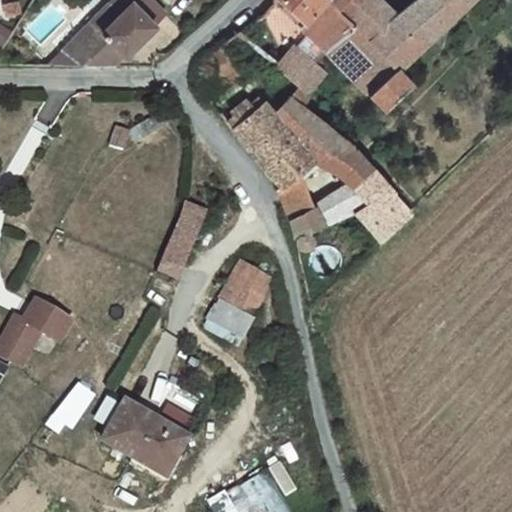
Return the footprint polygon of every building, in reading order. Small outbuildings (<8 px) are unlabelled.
[(165,14),(151,0),(113,0),(49,65),(115,66),(165,14)] [(312,31),(328,46),(353,23),(337,7),(344,0),(280,0),(303,21),(304,21),(313,29),(312,31)] [(328,46),(325,50),(384,111),(412,84),(397,69),(370,39),(396,16),(380,0),(377,0),(353,23),(328,46)] [(344,0),(337,7),(353,23),(377,0),(344,0)] [(413,0),(412,1),(396,16),(370,39),(397,69),(469,0),(413,0)] [(312,31),(296,51),(311,64),(313,62),(325,50),(328,46),(312,31)] [(245,80),(271,63),(235,32),(199,61),(195,84),(207,99),(240,74),(245,80)] [(297,87),(307,95),(323,72),(313,62),(311,64),(296,51),(285,59),(283,62),(277,69),(297,87)] [(273,65),(277,69),(283,62),(278,59),(273,65)] [(289,96),(273,112),(264,101),(262,103),(258,99),(249,106),(244,100),(230,112),(234,116),(226,122),(248,148),(279,188),(299,172),(314,160),(338,173),(353,186),(369,205),(353,212),(379,242),(411,211),(351,146),(300,105),(307,95),(297,87),(289,96)] [(162,113),(129,131),(135,143),(168,124),(162,113)] [(299,172),(279,188),(289,218),(302,212),(314,206),(299,172)] [(353,186),(314,206),(324,225),(353,212),(369,205),(353,186)] [(176,280),(206,211),(184,203),(180,218),(157,273),(176,280)] [(302,212),(289,218),(295,238),(296,245),(297,246),(298,246),(299,247),(300,248),(301,248),(303,248),(304,248),(305,248),(306,248),(307,248),(308,247),(309,247),(309,246),(310,245),(311,244),(312,243),(312,242),(312,241),(312,240),(312,239),(312,237),(311,236),(311,235),(310,234),(307,232),(324,225),(314,206),(302,212)] [(257,271),(241,262),(208,320),(210,321),(243,339),(244,339),(255,319),(253,318),(274,281),(273,280),(257,271)] [(261,264),(257,271),(273,280),(277,273),(261,264)] [(11,336),(0,356),(21,368),(40,332),(57,342),(71,319),(36,299),(23,322),(15,317),(6,333),(11,336)] [(243,339),(210,321),(206,330),(239,347),(243,339)] [(0,356),(11,336),(6,333),(0,342),(0,356)] [(0,382),(8,368),(0,363),(0,382)] [(78,384),(53,416),(71,429),(94,396),(78,384)] [(125,402),(102,441),(146,466),(149,461),(168,471),(187,438),(125,402)] [(291,511),(283,496),(310,483),(295,452),(202,498),(209,511),(291,511)] [(168,471),(149,461),(146,466),(164,477),(168,471)]
